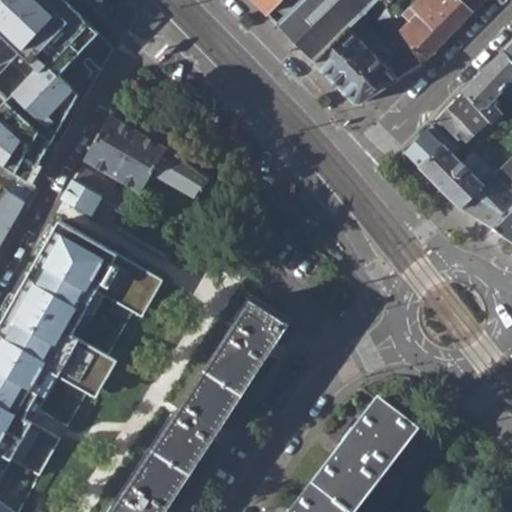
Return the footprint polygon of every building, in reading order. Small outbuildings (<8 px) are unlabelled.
[(63,0),(0,0),(0,93),(13,106),(56,147),(102,68),(82,50),(96,32),(63,0)] [(276,0),(254,0),(265,11),(276,0)] [(300,0),(277,23),(314,61),(347,28),(368,8),(375,1),(375,0),(300,0)] [(375,0),(375,1),(368,8),(402,57),(395,63),(404,75),(424,61),(422,58),(401,29),(389,13),(380,0),(375,0)] [(380,0),(389,13),(394,7),(391,2),(392,0),(380,0)] [(417,14),(401,29),(422,58),(469,11),(456,0),(415,0),(410,6),(417,14)] [(456,0),(469,11),(480,0),(456,0)] [(398,78),(347,28),(314,61),(355,102),(362,101),(398,78)] [(511,39),(502,50),(511,60),(511,39)] [(511,60),(502,50),(464,90),(494,124),(507,111),(503,106),(499,109),(491,101),(502,90),(506,93),(509,91),(511,94),(511,60)] [(464,90),(432,123),(447,138),(457,147),(461,150),(468,148),(494,124),(464,90)] [(0,93),(0,130),(22,152),(12,170),(34,185),(56,147),(13,106),(0,93)] [(150,126),(143,136),(109,116),(84,159),(128,185),(124,192),(120,198),(105,189),(108,185),(79,169),(73,180),(108,201),(128,213),(141,191),(168,146),(173,137),(150,126)] [(405,152),(419,167),(441,144),(447,138),(432,123),(405,152)] [(447,138),(441,144),(452,153),(457,147),(447,138)] [(460,162),(452,153),(441,144),(419,167),(460,207),(482,184),(469,171),(477,162),(469,153),(460,162)] [(208,178),(168,146),(141,191),(158,201),(170,182),(197,198),(208,178)] [(25,201),(34,185),(12,170),(0,162),(0,184),(3,186),(25,201)] [(124,192),(81,166),(79,169),(108,185),(105,189),(120,198),(124,192)] [(499,167),(493,174),(498,179),(504,173),(499,167)] [(511,193),(510,192),(498,179),(493,174),(482,184),(460,207),(491,227),(511,205),(511,193)] [(96,221),(108,201),(73,180),(61,200),(96,221)] [(0,244),(25,201),(3,186),(0,191),(0,244)] [(511,205),(491,227),(511,240),(511,205)] [(149,319),(171,283),(63,221),(0,332),(0,485),(26,501),(46,467),(17,450),(58,383),(98,407),(121,369),(81,345),(111,296),(149,319)] [(106,511),(155,511),(281,318),(245,296),(106,511)] [(345,511),(417,419),(376,387),(280,511),(345,511)]
